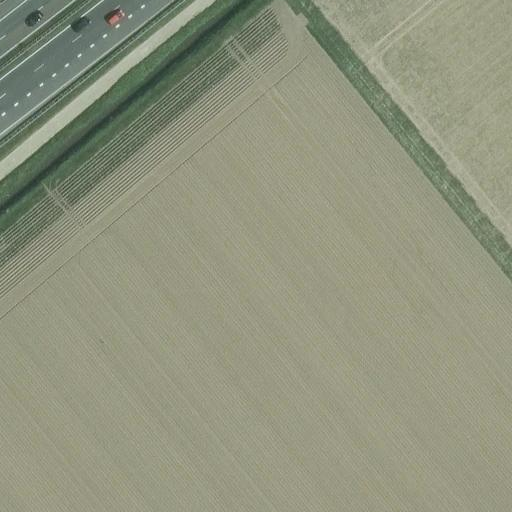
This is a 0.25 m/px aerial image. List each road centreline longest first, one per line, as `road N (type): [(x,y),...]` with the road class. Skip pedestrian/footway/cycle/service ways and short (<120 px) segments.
road 1 (unclassified): [(0,181),(222,0)]
road 2 (motorway): [(0,96),(124,0)]
